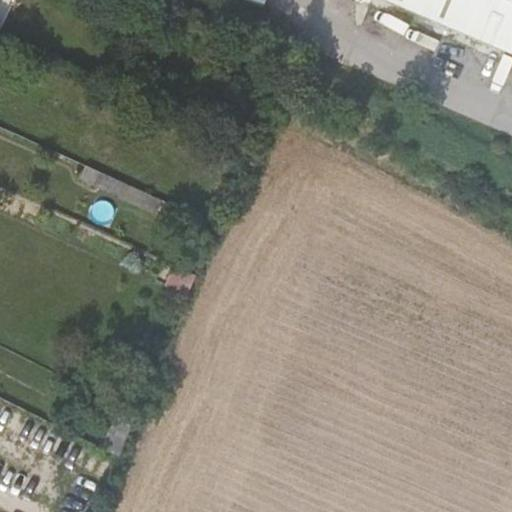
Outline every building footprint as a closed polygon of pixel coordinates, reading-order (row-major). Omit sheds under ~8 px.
[(511,0),(379,0),(511,55),(511,0)] [(81,179),(138,205),(144,193),(86,167),(81,179)] [(157,214),(163,201),(144,193),(138,205),(157,214)] [(185,245),(175,266),(197,275),(205,255),(185,245)] [(100,447),(117,456),(136,412),(119,405),(100,447)]
